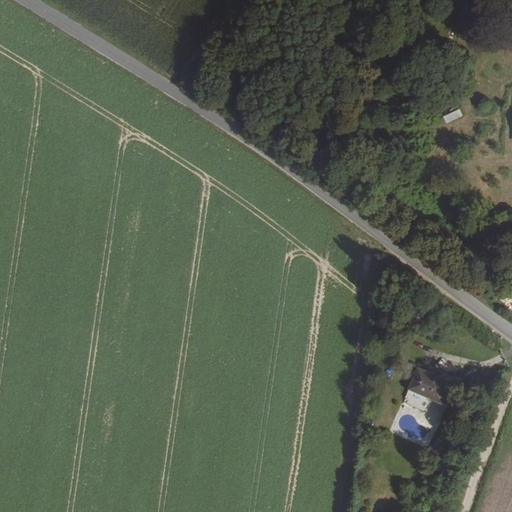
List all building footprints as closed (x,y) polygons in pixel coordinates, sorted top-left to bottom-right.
[(326,116),(337,100),(327,94),(317,110),(326,116)] [(442,115),(445,123),(462,116),(459,108),(442,115)] [(484,129),(494,130),(495,121),(485,120),(484,129)] [(405,235),(411,226),(403,220),(396,228),(405,235)] [(440,399),(448,379),(416,366),(408,386),(440,399)]
